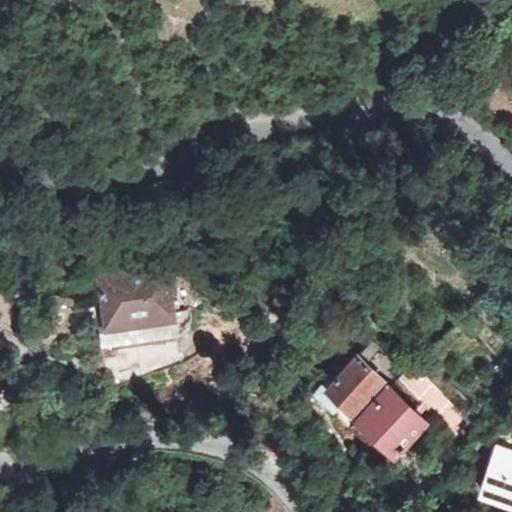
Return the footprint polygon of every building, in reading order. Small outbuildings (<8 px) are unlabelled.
[(169,313),(182,311),(178,292),(165,295),(161,271),(95,282),(106,347),(173,336),(170,317),(169,313)] [(170,317),(173,336),(178,335),(182,333),(185,330),(186,328),(188,324),(189,322),(190,320),(190,315),(189,310),(182,311),(169,313),(170,317)] [(357,367),(371,351),(363,343),(328,380),(326,378),(309,397),(327,415),(338,403),(348,413),(375,385),(357,367)] [(177,372),(229,346),(112,383),(113,391),(177,372)] [(411,366),(396,382),(454,433),(468,417),(411,366)] [(423,424),(384,384),(348,418),(387,458),(423,424)] [(511,508),(511,451),(490,443),(470,491),(511,508)] [(329,484),(317,491),(330,511),(345,511),(346,511),(329,484)]
